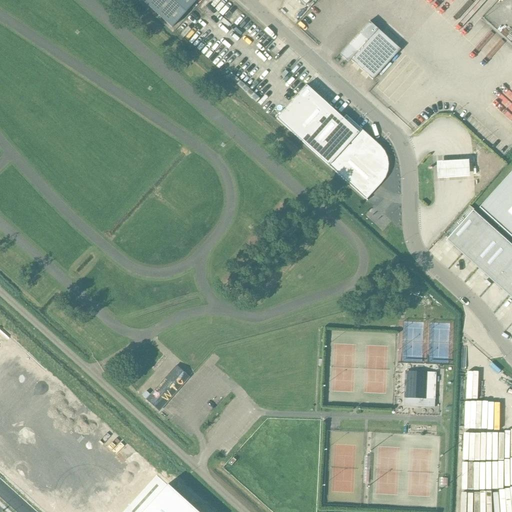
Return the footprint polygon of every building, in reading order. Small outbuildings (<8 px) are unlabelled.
[(141,0),(172,28),(197,0),(141,0)] [(369,22),(340,54),(348,62),(350,60),(373,80),(400,50),(377,29),(369,22)] [(306,86),(276,119),(314,153),(365,199),(366,199),(377,186),(379,184),(380,183),(381,182),(382,180),(384,178),(384,177),(385,175),(386,174),(386,172),(387,171),(387,169),(387,167),(387,165),(387,162),(387,161),(386,159),(386,157),(385,156),(385,155),(384,153),(384,152),(383,152),(383,151),(382,150),(381,149),(380,148),(380,147),(346,116),(344,119),(306,86)] [(468,162),(436,164),(437,181),(469,179),(468,162)] [(511,170),(478,208),(511,237),(511,170)] [(472,210),(445,240),(462,254),(488,225),(472,210)] [(488,225),(462,254),(477,268),(504,238),(488,225)] [(511,245),(504,238),(477,268),(493,282),(511,260),(511,245)] [(511,260),(493,282),(509,296),(511,292),(511,260)] [(175,367),(146,400),(159,411),(187,378),(175,367)] [(411,372),(410,398),(416,399),(415,407),(434,408),(436,373),(411,372)] [(483,423),(485,406),(468,405),(466,432),(471,432),(472,427),(478,427),(478,423),(483,423)] [(499,468),(501,489),(511,487),(511,483),(510,467),(499,468)] [(197,511),(164,482),(136,511),(197,511)]
